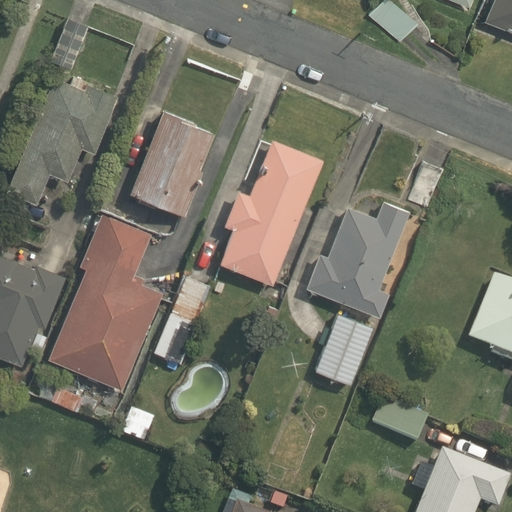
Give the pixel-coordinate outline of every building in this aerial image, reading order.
[(381,0),(369,13),(398,41),(414,25),(388,0),(381,0)] [(446,0),(469,9),(472,0),(446,0)] [(511,0),(492,0),(484,21),(511,32),(511,0)] [(67,19),(50,62),(69,70),(87,27),(67,19)] [(51,78),(7,190),(35,201),(46,174),(64,181),(77,147),(92,153),(114,97),(87,86),(88,83),(72,77),(69,85),(51,78)] [(128,194),(183,216),(201,171),(198,170),(213,132),(161,112),(128,193),(128,194)] [(218,264),(270,285),(271,285),(322,159),(271,138),(248,195),(237,190),(223,225),(232,229),(218,264)] [(407,200),(425,208),(440,170),(421,163),(407,200)] [(377,316),(378,317),(388,293),(377,289),(408,211),(381,201),(374,218),(345,206),(326,257),(320,254),(307,288),(377,316)] [(47,358),(119,389),(161,293),(138,283),(141,278),(130,273),(147,234),(100,214),(78,266),(85,269),(47,358)] [(32,269),(0,256),(0,356),(21,365),(36,325),(44,328),(64,276),(34,265),(32,269)] [(185,276),(163,330),(154,352),(179,363),(192,330),(195,322),(194,322),(209,286),(185,276)] [(511,284),(492,276),(471,330),(467,338),(511,356),(511,284)] [(349,385),(370,330),(372,327),(338,313),(331,330),(315,371),(349,385)] [(40,350),(45,335),(36,332),(31,347),(40,350)] [(83,396),(58,384),(50,402),(75,414),(83,396)] [(354,415),(416,441),(427,417),(383,399),(378,409),(360,401),(354,415)] [(152,415),(130,405),(119,431),(141,440),(152,415)] [(414,511),(474,511),(479,501),(494,508),(507,477),(441,449),(433,469),(420,463),(410,487),(423,492),(414,511)] [(230,511),(261,511),(234,501),(230,511)]
